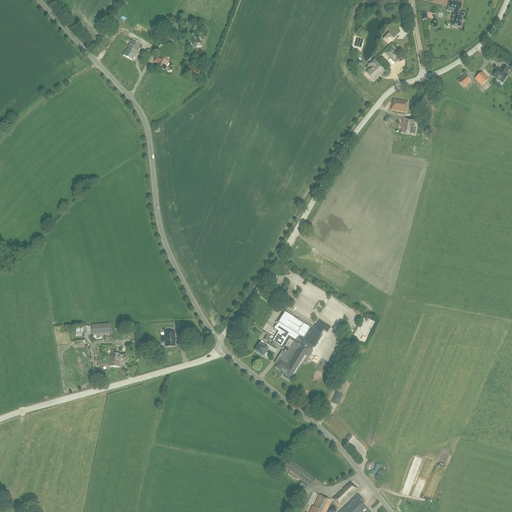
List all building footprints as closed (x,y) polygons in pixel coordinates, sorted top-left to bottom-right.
[(450,1),(448,7),(455,8),(454,12),(451,25),(451,24),(451,25),(452,25),(452,26),(457,28),(458,26),(460,27),(461,27),(463,14),(464,14),(463,14),(458,13),(459,9),(460,10),(461,4),(450,1)] [(174,32),(179,24),(172,20),(167,28),(158,43),(165,47),(174,32)] [(123,28),(115,42),(124,47),(132,33),(123,28)] [(133,59),(142,43),(133,38),(124,53),(133,59)] [(149,39),(145,47),(150,50),(154,42),(149,39)] [(395,62),(400,58),(391,48),(387,53),(395,62)] [(170,59),(161,55),(160,57),(158,56),(155,62),(157,63),(156,66),(164,70),(170,59)] [(374,80),(384,70),(377,63),(367,73),(374,80)] [(196,78),(199,70),(188,66),(185,74),(196,78)] [(498,78),(503,82),(508,75),(506,74),(509,70),(503,66),(500,70),(498,69),(493,76),(497,79),(498,78)] [(481,84),(490,77),(483,69),(474,76),(481,84)] [(463,88),(471,81),(465,74),(457,81),(463,88)] [(392,110),(406,112),(408,101),(393,99),(392,110)] [(414,135),(415,127),(413,127),(414,120),(403,118),(401,133),(414,135)] [(280,346),(297,319),(285,312),(278,323),(279,323),(278,325),(277,324),(274,329),(279,331),(273,341),(280,346)] [(297,319),(280,346),(281,346),(281,347),(290,353),(284,363),(280,361),(276,368),(286,374),(285,375),(292,379),(294,375),(294,374),(305,355),(306,356),(310,348),(301,343),(302,341),(298,339),(300,336),(304,338),(310,328),(297,319)] [(328,333),(331,328),(320,321),(317,326),(328,333)] [(325,331),(314,325),(306,338),(308,339),(306,342),(308,344),(310,340),(317,345),(325,331)] [(81,327),(81,326),(75,327),(76,337),(82,336),(81,332),(83,331),(82,326),(81,327)] [(121,339),(121,331),(92,330),(92,339),(121,339)] [(174,345),(173,338),(174,338),(174,333),(166,333),(166,336),(162,337),(162,341),(167,341),(167,346),(174,345)] [(270,346),(263,342),(262,344),(260,344),(255,351),(264,356),(267,357),(268,354),(266,353),(270,346)] [(125,363),(126,355),(116,353),(117,350),(112,350),(110,366),(120,367),(120,363),(125,363)] [(313,484),(315,480),(314,479),(315,478),(290,459),(285,465),(310,484),(311,483),(313,484)] [(286,475),(290,470),(285,466),(281,471),(286,475)] [(295,481),(299,476),(291,471),(287,475),(295,481)] [(339,505),(357,489),(350,481),(332,498),(339,505)] [(404,489),(403,493),(409,495),(412,483),(406,482),(404,489)] [(368,511),(369,511),(362,504),(364,502),(357,494),(339,511),(368,511)] [(325,511),(331,500),(319,495),(314,506),(312,506),(309,511),(325,511)]
